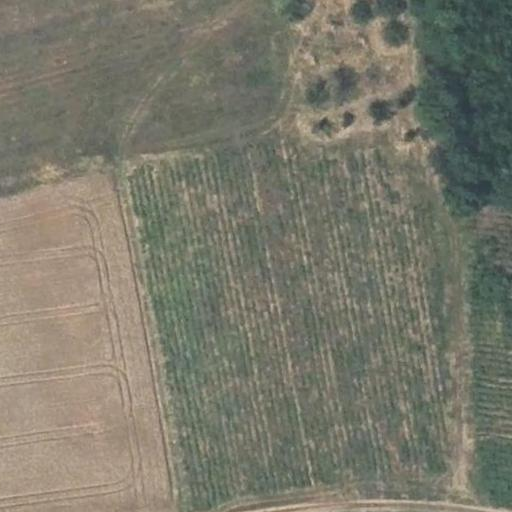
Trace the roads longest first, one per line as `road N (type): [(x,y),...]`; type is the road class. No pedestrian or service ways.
road 1 (track): [(393,148),(441,201),(458,248),(466,508)]
road 2 (track): [(301,511),(366,504),(488,511)]
